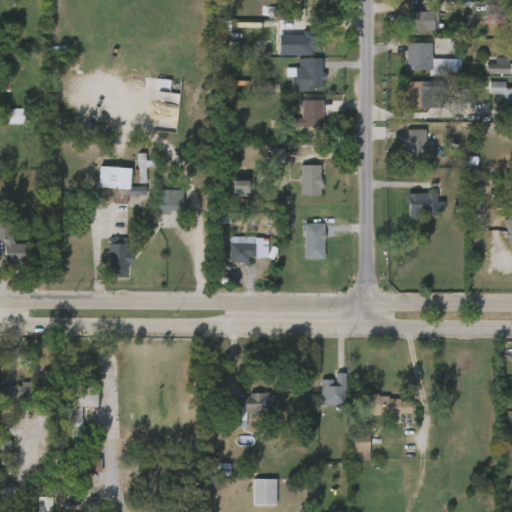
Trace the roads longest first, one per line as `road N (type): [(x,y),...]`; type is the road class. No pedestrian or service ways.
road 1 (secondary): [(0,327),(371,329)]
road 2 (secondary): [(371,304),(0,303)]
road 3 (tertiary): [(369,0),(371,304)]
road 4 (secondary): [(511,307),(371,304)]
road 5 (secondary): [(371,329),(511,330)]
